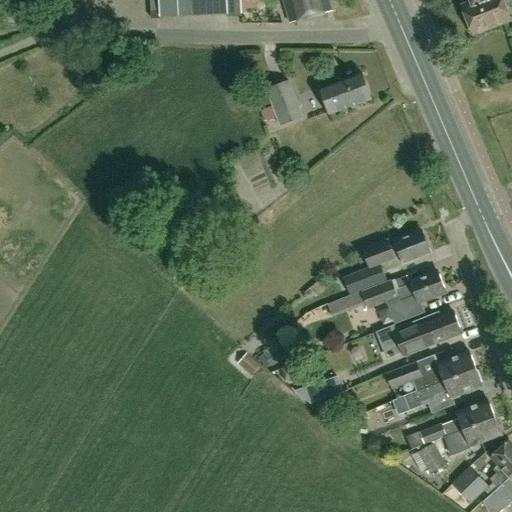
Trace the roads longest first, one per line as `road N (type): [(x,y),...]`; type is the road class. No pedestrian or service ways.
road 1 (secondary): [(479,210),(389,0)]
road 2 (residential): [(511,391),(455,231)]
